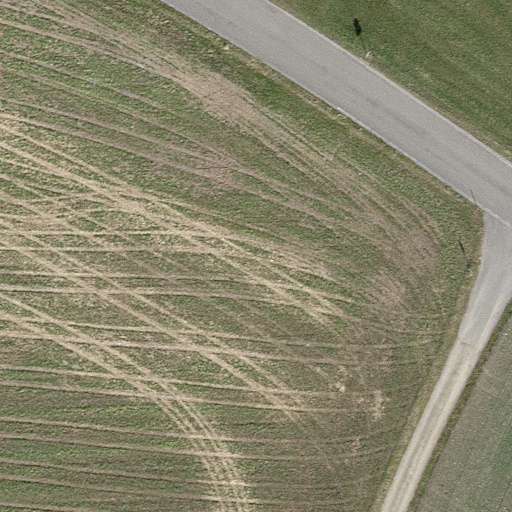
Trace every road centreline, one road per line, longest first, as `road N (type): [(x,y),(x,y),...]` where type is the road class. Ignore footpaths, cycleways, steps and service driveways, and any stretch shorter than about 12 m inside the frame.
road 1 (tertiary): [(192,0),(385,110),(511,199)]
road 2 (track): [(511,261),(395,511)]
